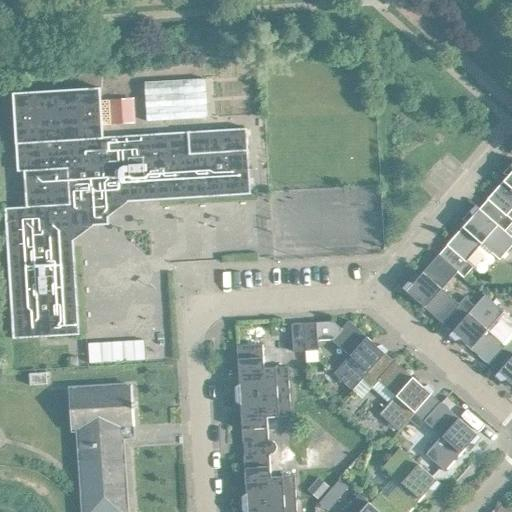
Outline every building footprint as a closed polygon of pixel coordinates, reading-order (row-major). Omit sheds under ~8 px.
[(206,74),(146,78),(148,116),(208,113),(206,74)] [(248,123),(104,132),(101,82),(14,88),(19,167),(26,166),(28,202),(6,203),(14,334),(81,330),(74,222),(110,220),(108,198),(252,189),(248,123)] [(110,95),(112,119),(132,118),(131,94),(110,95)] [(505,209),(497,218),(506,226),(511,219),(511,213),(508,210),(511,206),(511,169),(488,194),(505,209)] [(464,255),(456,264),(459,266),(458,267),(465,273),(475,262),(468,256),(483,239),(501,255),(511,242),(511,231),(506,226),(497,218),(478,201),(474,205),(472,207),(474,212),(472,216),(470,215),(448,240),(464,255)] [(459,303),(467,311),(476,301),(466,292),(460,299),(443,284),(458,267),(459,266),(456,264),(440,249),(417,275),(418,276),(415,279),(410,278),(408,279),(404,284),(444,319),(459,303)] [(505,343),(511,349),(511,333),(506,340),(489,325),(505,307),(486,290),(476,301),(467,311),(450,330),(455,334),(457,335),(461,334),(466,336),(465,337),(490,360),(505,343)] [(354,385),(364,374),(372,365),(389,345),(385,341),(385,342),(383,340),(379,342),(374,340),(375,338),(350,316),(343,324),(334,316),(318,318),(305,318),(307,346),(320,346),(319,336),(333,335),(351,351),(335,369),(354,385)] [(305,318),(293,319),(294,347),(307,346),(305,318)] [(237,387),(237,390),(291,386),(289,362),(265,363),(264,339),(238,341),(240,375),(242,375),(241,379),(237,382),(237,387)] [(511,353),(496,371),(501,374),(503,376),(507,374),(511,376),(511,378),(511,353)] [(400,426),(410,415),(418,405),(432,389),(435,386),(431,382),(429,381),(424,382),(420,380),(421,379),(396,356),(381,373),(372,365),(364,374),(374,383),(391,398),(381,409),(400,426)] [(133,380),(72,384),(75,424),(80,424),(84,483),(85,511),(123,511),(127,511),(125,481),(122,422),(136,421),(135,403),(137,403),(137,402),(135,402),(134,399),(137,399),(137,398),(134,398),(133,380)] [(244,438),(247,438),(247,437),(270,436),(270,435),(268,413),(292,411),(291,386),(237,390),(237,392),(238,392),(238,397),(242,399),(244,403),(242,404),(244,438)] [(418,405),(410,415),(420,424),(426,417),(443,432),(427,450),(446,467),(468,441),(467,440),(471,437),(476,438),(478,437),(482,432),(442,397),(432,389),(418,405)] [(247,437),(247,438),(247,450),(271,449),(275,448),(277,445),(278,442),(277,439),(274,436),(270,436),(247,437)] [(380,489),(372,499),(386,511),(393,511),(398,506),(404,511),(405,511),(428,487),(427,486),(431,483),(435,484),(437,483),(441,478),(401,443),(384,462),(402,478),(387,495),(380,489)] [(244,496),(244,499),(297,495),(296,471),(272,472),(271,450),(271,449),(247,450),(245,450),(247,484),(249,484),(248,488),(244,491),(244,496)] [(341,474),(330,486),(339,494),(350,482),(341,474)] [(386,511),(372,499),(360,489),(344,508),(348,511),(386,511)] [(298,511),(297,495),(244,499),(244,501),(245,506),(249,508),(250,511),(298,511)] [(511,511),(511,507),(504,501),(493,511),(511,511)]
